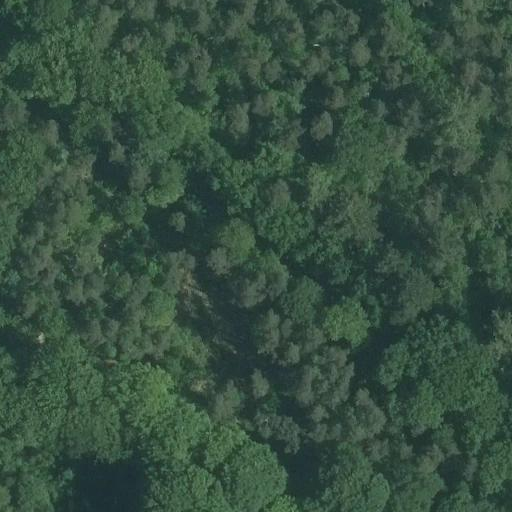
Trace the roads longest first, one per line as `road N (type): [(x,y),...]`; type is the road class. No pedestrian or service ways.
road 1 (unclassified): [(511,448),(0,21)]
road 2 (track): [(315,511),(246,459),(0,399)]
